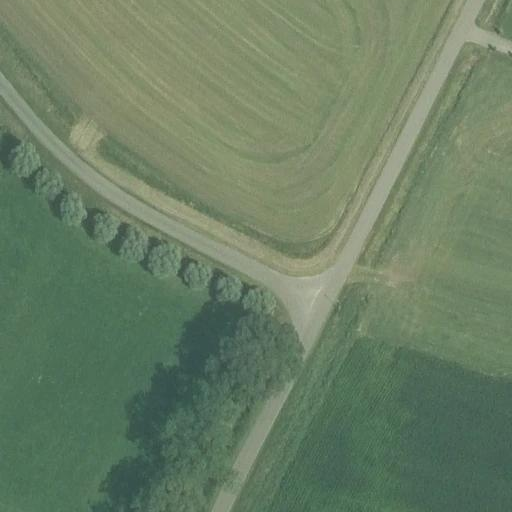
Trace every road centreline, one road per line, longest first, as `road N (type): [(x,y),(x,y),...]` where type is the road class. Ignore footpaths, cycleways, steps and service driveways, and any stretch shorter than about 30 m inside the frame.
road 1 (unclassified): [(321,308),(103,187),(53,148),(0,82)]
road 2 (unclassified): [(321,308),(476,0)]
road 3 (unclassified): [(232,511),(321,308)]
